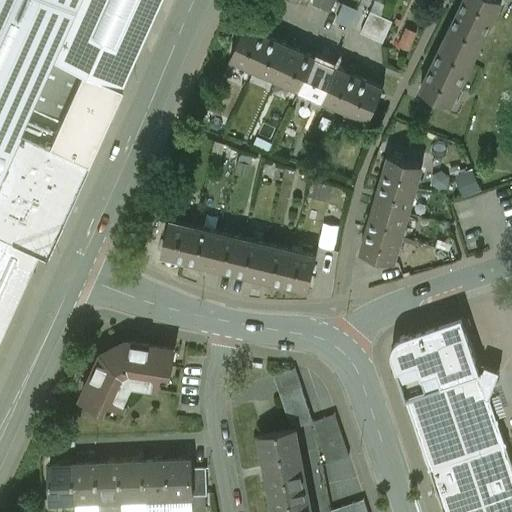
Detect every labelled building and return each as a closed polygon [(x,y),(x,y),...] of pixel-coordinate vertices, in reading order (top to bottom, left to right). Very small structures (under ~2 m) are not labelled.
[(0,0),(0,122),(17,130),(75,0),(0,0)] [(75,0),(17,130),(18,131),(86,162),(159,0),(75,0)] [(315,0),(315,3),(334,10),(337,0),(315,0)] [(463,0),(420,90),(450,104),(501,0),(463,0)] [(270,35),(246,25),(231,57),(255,68),(270,35)] [(409,28),(403,44),(413,47),(419,31),(409,28)] [(292,46),(270,35),(255,68),(277,78),(292,46)] [(315,56),(292,46),(277,78),(300,88),(315,56)] [(337,66),(315,56),(300,88),(323,99),(337,66)] [(360,77),(337,66),(323,99),(346,109),(360,77)] [(383,87),(360,77),(346,109),(369,120),(383,87)] [(0,122),(0,170),(18,131),(17,130),(0,122)] [(86,162),(18,131),(0,170),(0,233),(39,251),(73,175),(81,179),(88,163),(86,162)] [(423,164),(388,154),(381,179),(416,189),(423,164)] [(463,196),(482,190),(474,167),(455,173),(463,196)] [(416,189),(381,179),(375,203),(409,213),(416,189)] [(409,213),(375,203),(368,227),(403,236),(409,213)] [(196,224),(170,218),(162,253),(187,259),(196,224)] [(323,246),(338,247),(341,223),(325,222),(323,246)] [(219,230),(196,224),(187,259),(211,265),(219,230)] [(403,236),(368,227),(361,251),(396,260),(403,236)] [(243,236),(219,230),(211,265),(235,271),(243,236)] [(0,338),(39,251),(0,233),(0,338)] [(268,242),(243,236),(235,271),(260,277),(268,242)] [(292,248),(268,242),(260,277),(284,283),(292,248)] [(317,254),(292,248),(284,283),(309,289),(317,254)] [(393,357),(407,398),(467,377),(481,372),(462,315),(402,335),(397,339),(393,344),(392,350),(393,357)] [(174,348),(126,341),(124,342),(125,343),(122,345),(121,343),(111,349),(112,350),(106,353),(105,352),(103,353),(82,398),(104,408),(108,399),(124,406),(134,384),(159,387),(162,370),(171,372),(174,348)] [(314,421),(296,368),(275,374),(293,428),(314,421)] [(491,447),(482,420),(487,418),(482,404),(477,406),(472,392),(467,377),(407,398),(445,511),(511,511),(511,459),(506,442),(491,447)] [(336,414),(314,421),(328,463),(350,455),(336,414)] [(293,428),(261,434),(275,511),(312,511),(297,427),(293,428)] [(193,458),(168,459),(170,496),(194,495),(193,458)] [(168,459),(145,460),(146,497),(170,496),(168,459)] [(145,460),(121,461),(123,498),(146,497),(145,460)] [(121,461),(98,462),(99,499),(123,498),(121,461)] [(98,462),(74,463),(76,500),(99,499),(98,462)] [(74,463),(50,464),(52,501),(76,500),(74,463)] [(123,511),(123,498),(99,499),(99,511),(123,511)] [(369,511),(364,498),(332,509),(333,511),(369,511)]
